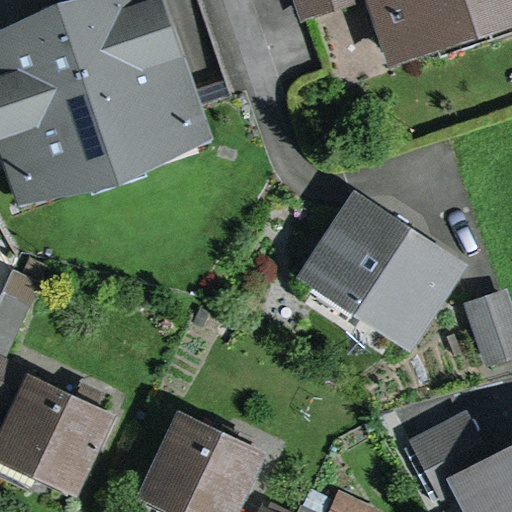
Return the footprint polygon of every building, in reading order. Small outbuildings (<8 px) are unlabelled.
[(0,46),(0,106),(26,183),(192,127),(148,0),(134,0),(87,16),(83,2),(47,16),(42,32),(0,46)] [(299,0),(305,15),(349,0),(299,0)] [(511,0),(385,0),(400,42),(511,4),(511,0)] [(361,206),(315,277),(402,335),(449,263),(361,206)] [(0,294),(11,270),(0,264),(0,294)] [(39,283),(11,270),(0,294),(0,358),(3,360),(39,283)] [(471,305),(489,360),(511,352),(511,324),(502,294),(471,305)] [(32,378),(0,446),(0,448),(73,483),(107,412),(32,378)] [(181,421),(148,491),(192,511),(228,511),(255,456),(181,421)] [(511,511),(511,459),(466,483),(480,511),(511,511)] [(362,511),(339,500),(333,511),(362,511)]
